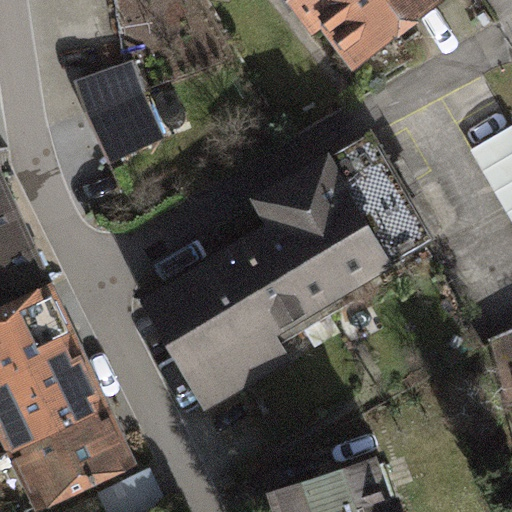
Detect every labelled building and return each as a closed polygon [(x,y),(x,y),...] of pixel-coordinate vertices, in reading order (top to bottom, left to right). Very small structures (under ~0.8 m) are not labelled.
[(290,0),(311,27),(322,17),(356,62),(437,0),(290,0)] [(130,65),(85,82),(111,159),(155,138),(134,95),(142,93),(130,65)] [(511,132),(476,153),(511,214),(511,132)] [(1,175),(0,175),(0,289),(43,271),(1,175)] [(336,180),(151,290),(224,414),(298,371),(276,334),(388,268),(336,180)] [(68,280),(0,307),(0,455),(22,511),(49,511),(145,474),(68,280)] [(511,334),(498,339),(511,386),(511,385),(511,334)] [(393,511),(368,433),(267,466),(281,511),(393,511)]
